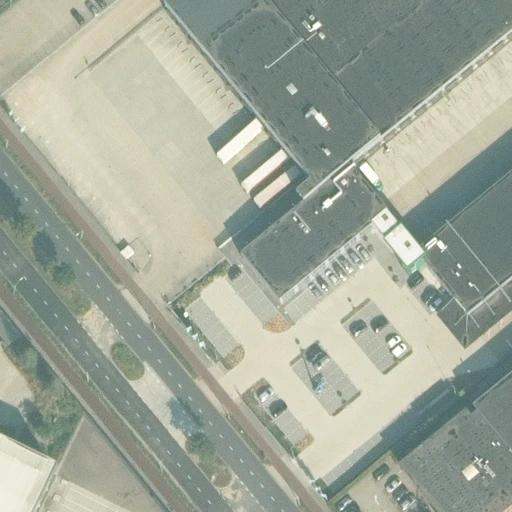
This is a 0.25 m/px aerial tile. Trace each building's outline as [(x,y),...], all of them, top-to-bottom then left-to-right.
[(511,37),(511,0),(335,0),(323,10),(314,0),(177,0),(165,10),(312,188),(297,200),(304,208),(241,260),(280,307),(389,217),(351,170),(511,37)] [(511,178),(416,258),(454,304),(468,321),(499,295),(511,284),(511,178)] [(511,380),(473,413),(477,417),(470,423),(466,419),(401,472),(434,511),(509,511),(511,510),(511,380)] [(463,398),(469,404),(488,389),(483,382),(463,398)] [(0,511),(36,511),(54,476),(0,449),(0,511)] [(317,489),(327,502),(343,489),(333,476),(317,489)]
